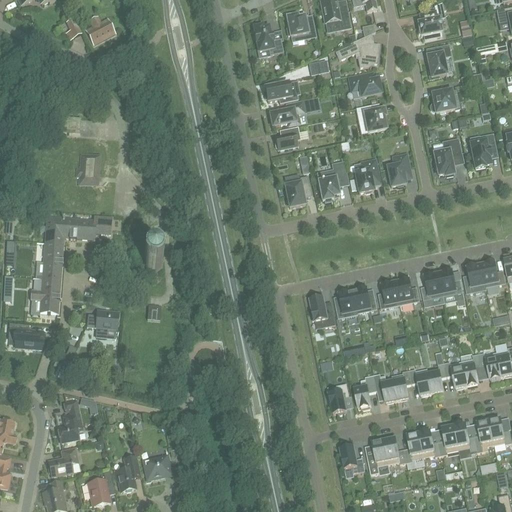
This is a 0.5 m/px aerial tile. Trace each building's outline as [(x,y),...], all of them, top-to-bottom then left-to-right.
[(17,0),(21,8),(31,3),(29,0),(34,0),(36,2),(38,1),(42,9),(55,2),(54,0),(17,0)] [(353,0),(354,1),(351,2),(353,10),(366,8),(367,14),(377,12),(374,0),(353,0)] [(321,4),(325,26),(334,24),(336,34),(351,31),(348,14),(339,16),(336,1),(321,4)] [(496,13),(499,26),(509,24),(511,37),(511,36),(511,16),(511,17),(510,10),(496,13)] [(425,42),(441,39),(440,35),(442,34),(439,22),(438,22),(436,13),(419,17),(421,24),(418,25),(419,31),(418,33),(418,37),(420,38),(420,39),(424,38),(425,42)] [(289,31),(287,31),(288,38),(290,38),(291,40),(306,37),(307,42),(316,40),(313,25),(306,26),(305,19),(298,20),(298,17),(296,18),(295,16),(288,17),(289,19),(287,20),(289,31)] [(102,25),(99,19),(91,23),(94,29),(87,32),(95,48),(117,36),(109,21),(102,25)] [(70,32),(65,35),(69,42),(82,36),(74,21),(66,25),(70,32)] [(362,29),(364,40),(370,37),(375,35),(374,27),(362,29)] [(273,37),(270,37),(269,29),(263,30),(262,28),(254,30),(255,37),(254,37),(256,46),(258,45),(259,54),(269,52),(270,58),(284,55),(281,42),(274,43),(273,37)] [(469,29),(461,31),(462,37),(471,35),(470,29),(469,29)] [(372,47),(370,37),(356,43),(351,46),(335,53),(339,63),(357,55),(360,54),(361,60),(358,61),(360,70),(370,68),(370,66),(377,67),(379,48),(372,47)] [(437,57),(427,59),(430,73),(428,73),(430,83),(439,81),(439,79),(447,77),(444,61),(451,59),(449,47),(436,50),(437,57)] [(477,58),(485,57),(498,54),(496,47),(476,51),(477,58)] [(485,57),(477,58),(479,66),(486,65),(485,57)] [(326,63),(319,64),(321,76),(329,75),(326,63)] [(349,81),(352,94),(360,93),(361,100),(381,96),(380,91),(381,89),(380,84),(379,83),(378,82),(374,82),(372,76),(349,81)] [(464,91),(483,87),(481,76),(461,80),(464,91)] [(291,99),(288,85),(265,90),(266,94),(264,94),(265,101),(267,101),(268,105),(279,102),(280,106),(298,103),(297,98),(291,99)] [(434,115),(435,115),(436,116),(460,111),(457,97),(452,98),(451,93),(450,93),(450,91),(444,92),(444,94),(432,97),(433,106),(432,107),(431,107),(431,108),(430,108),(430,109),(430,110),(430,111),(430,112),(431,113),(431,114),(432,114),(433,115),(434,115)] [(318,100),(300,104),(301,111),(319,107),(318,100)] [(301,111),(300,104),(287,106),(288,113),(270,117),(273,129),(278,128),(280,128),(279,127),(288,126),(289,129),(300,126),(298,117),(302,116),(301,111)] [(383,112),(382,112),(371,114),(370,108),(356,111),(359,124),(365,123),(368,136),(387,132),(384,119),(386,118),(385,112),(383,112)] [(63,135),(79,136),(81,120),(66,119),(64,119),(64,121),(63,135)] [(278,152),(278,153),(297,149),(296,143),(301,142),(298,129),(286,132),(287,137),(275,140),(276,144),(275,146),(276,151),(278,152)] [(481,145),(471,146),(472,155),(471,155),(473,164),(474,164),(476,172),(485,170),(485,168),(490,167),(489,159),(492,159),(490,152),(496,151),(493,136),(479,139),(481,145)] [(452,161),(452,159),(462,157),(459,141),(442,145),(433,147),(434,156),(436,165),(434,166),(436,172),(438,172),(439,178),(444,177),(445,179),(446,178),(446,180),(453,179),(453,177),(454,177),(451,161),(452,161)] [(348,145),(340,146),(342,153),(349,151),(348,145)] [(78,187),(98,189),(98,187),(99,177),(100,158),(81,157),(80,172),(77,171),(76,179),(79,179),(78,187)] [(395,168),(387,170),(391,190),(396,189),(398,190),(403,189),(404,187),(406,187),(405,182),(412,181),(407,157),(393,160),(395,168)] [(351,193),(358,191),(359,196),(364,195),(366,196),(371,195),(372,194),(374,193),(373,188),(380,186),(376,163),(361,166),(363,174),(355,175),(356,182),(349,183),(351,193)] [(322,204),(325,203),(325,205),(331,204),(331,202),(333,202),(333,199),(340,198),(338,189),(349,187),(345,165),(333,167),(335,180),(323,183),(323,182),(321,182),(322,183),(318,184),(322,204)] [(308,167),(301,168),(303,177),(310,175),(308,167)] [(287,208),(289,207),(290,211),(305,207),(304,200),(312,199),(308,179),(299,180),(300,185),(285,188),(287,200),(286,200),(287,208)] [(31,292),(30,303),(32,303),(41,304),(40,315),(58,316),(59,303),(60,303),(60,302),(59,302),(60,299),(60,298),(59,298),(61,267),(63,267),(62,267),(62,263),(63,263),(62,263),(63,240),(69,240),(69,242),(70,242),(70,241),(76,242),(77,241),(94,242),(95,236),(102,237),(110,237),(111,228),(112,220),(95,219),(94,223),(74,222),(64,221),(65,220),(63,220),(63,221),(47,219),(45,245),(43,281),(43,282),(42,293),(31,292)] [(17,250),(7,250),(6,267),(17,267),(17,250)] [(149,272),(151,272),(152,273),(154,273),(156,272),(157,272),(159,271),(160,270),(161,269),(162,267),(163,266),(163,264),(163,262),(163,261),(162,259),(162,258),(161,256),(160,255),(158,254),(157,253),(155,253),(154,253),(152,253),(150,253),(149,253),(147,254),(146,255),(145,257),(144,258),(143,259),(143,261),(143,263),(143,264),(143,266),(144,268),(145,269),(146,270),(148,271),(149,272)] [(486,267),(481,268),(486,293),(487,293),(486,291),(506,287),(503,274),(497,275),(495,265),(486,267)] [(467,297),(486,293),(481,268),(468,271),(469,279),(463,280),(467,297)] [(443,277),(439,277),(443,300),(456,297),(459,309),(465,307),(463,296),(460,283),(454,284),(452,274),(443,276),(443,277)] [(427,290),(421,291),(424,304),(433,302),(434,308),(445,306),(443,300),(439,277),(434,278),(425,280),(427,290)] [(5,279),(4,304),(12,304),(13,279),(5,279)] [(417,290),(411,291),(410,283),(401,284),(401,285),(396,286),(400,308),(420,304),(417,290)] [(378,297),(381,311),(387,310),(387,311),(400,308),(396,286),(391,287),(391,286),(382,288),(384,296),(378,297)] [(369,301),(367,291),(358,293),(358,294),(353,295),(358,317),(358,316),(377,312),(375,300),(369,301)] [(349,296),(348,295),(339,297),(341,307),(336,308),(338,322),(358,318),(358,316),(358,317),(353,295),(349,296)] [(321,299),(312,301),(312,303),(310,303),(313,316),(311,316),(313,323),(314,323),(315,325),(323,323),(324,330),(336,328),(335,326),(333,314),(326,316),(323,301),(321,301),(321,299)] [(161,310),(148,309),(146,323),(159,324),(161,310)] [(87,327),(87,329),(97,330),(97,335),(96,340),(105,341),(105,339),(106,331),(115,332),(117,318),(110,317),(110,316),(105,316),(103,315),(98,315),(98,319),(88,318),(87,327)] [(9,326),(9,332),(16,333),(15,350),(25,350),(32,351),(42,352),(43,344),(43,342),(43,334),(28,333),(29,327),(9,326)] [(353,358),(352,350),(343,352),(344,360),(353,358)] [(508,353),(496,356),(502,380),(511,378),(511,373),(510,365),(511,364),(511,350),(507,352),(508,353)] [(490,383),(502,380),(496,356),(485,358),(485,356),(479,358),(481,371),(487,370),(490,383)] [(473,363),(462,365),(467,389),(478,387),(475,372),(481,371),(479,358),(472,359),(473,363)] [(456,392),(467,389),(462,365),(451,367),(450,365),(444,367),(447,380),(453,379),(456,392)] [(428,374),(432,397),(444,394),(441,381),(447,380),(444,367),(438,368),(439,372),(428,374)] [(416,373),(409,374),(412,387),(418,386),(421,399),(432,397),(428,374),(428,372),(416,374),(416,373)] [(393,382),(397,404),(409,402),(406,388),(412,387),(409,374),(403,375),(403,377),(392,379),(392,382),(393,382)] [(386,383),(385,379),(381,380),(380,377),(373,379),(376,395),(383,393),(386,406),(397,404),(393,382),(392,382),(386,383)] [(358,412),(363,411),(363,413),(370,411),(370,409),(371,409),(369,396),(376,395),(373,379),(365,380),(366,383),(361,384),(362,390),(354,392),(358,412)] [(329,407),(331,406),(333,417),(338,416),(338,418),(345,416),(345,415),(346,414),(344,401),(350,400),(347,387),(336,389),(337,395),(329,397),(330,399),(328,400),(329,407)] [(86,409),(88,402),(86,401),(81,400),(81,401),(79,407),(86,409)] [(71,414),(72,418),(63,420),(66,429),(58,431),(61,446),(79,442),(77,434),(82,433),(78,417),(75,403),(64,405),(66,415),(71,414)] [(15,425),(0,421),(0,446),(4,447),(4,445),(16,447),(17,439),(13,438),(15,425)] [(500,421),(489,424),(494,448),(505,446),(506,448),(511,447),(509,433),(503,435),(500,421)] [(480,439),(474,440),(477,454),(477,456),(488,454),(488,450),(494,448),(489,424),(478,426),(480,439)] [(454,429),(459,454),(470,451),(471,455),(477,454),(474,440),(468,442),(465,427),(454,429)] [(442,431),(445,444),(439,446),(442,459),(448,458),(448,456),(459,454),(454,429),(442,431)] [(442,459),(439,446),(433,447),(430,434),(419,436),(424,461),(435,458),(435,460),(442,459)] [(407,466),(413,465),(413,463),(424,461),(419,436),(407,438),(410,452),(404,453),(407,466)] [(407,466),(404,453),(398,454),(395,441),(384,443),(389,468),(400,466),(400,467),(407,466)] [(389,468),(384,443),(373,446),(375,459),(367,460),(371,478),(379,476),(379,474),(390,471),(389,468)] [(105,451),(104,444),(96,446),(97,453),(105,451)] [(363,461),(356,463),(353,450),(352,450),(352,448),(345,450),(345,451),(340,452),(343,463),(341,463),(342,470),(344,470),(345,472),(352,470),(354,477),(365,475),(363,461)] [(49,465),(49,468),(48,468),(48,469),(49,475),(50,476),(51,476),(52,480),(74,476),(72,469),(74,469),(73,468),(79,466),(76,452),(62,455),(63,461),(49,465)] [(171,478),(167,458),(143,464),(147,484),(171,478)] [(0,489),(7,491),(10,477),(4,475),(5,470),(8,470),(10,462),(0,459),(0,489)] [(136,492),(134,483),(141,481),(137,459),(124,462),(126,472),(114,474),(116,482),(118,484),(121,495),(125,494),(127,495),(131,494),(132,492),(136,492)] [(93,509),(101,507),(102,508),(103,507),(111,505),(108,493),(114,491),(110,473),(103,474),(105,483),(88,487),(93,509)] [(65,492),(63,483),(50,486),(52,494),(43,496),(45,508),(46,508),(47,511),(66,511),(62,492),(65,492)] [(511,511),(509,497),(498,499),(501,511),(496,511),(511,511)]
